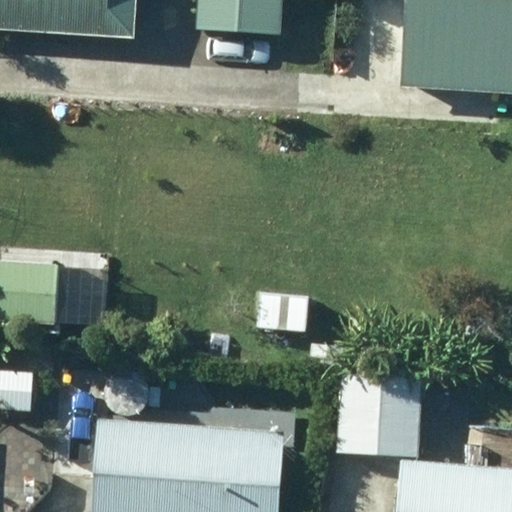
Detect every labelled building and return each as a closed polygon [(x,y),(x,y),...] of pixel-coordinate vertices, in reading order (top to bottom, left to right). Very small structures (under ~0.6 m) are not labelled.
[(0,0),(0,29),(126,37),(128,0),(0,0)] [(191,0),(190,28),(273,32),(275,0),(191,0)] [(511,0),(395,0),(391,86),(511,92),(511,0)] [(0,261),(0,324),(47,326),(49,263),(0,261)] [(192,273),(142,269),(139,315),(189,318),(192,273)] [(253,342),(278,342),(278,292),(253,292),(253,342)] [(88,477),(84,511),(271,511),(278,436),(99,420),(104,369),(53,365),(43,474),(88,477)] [(0,411),(36,411),(36,370),(0,370),(0,411)] [(391,511),(511,511),(511,468),(408,460),(415,380),(336,373),(329,452),(397,457),(391,511)] [(168,376),(144,375),(144,409),(168,409),(168,376)]
